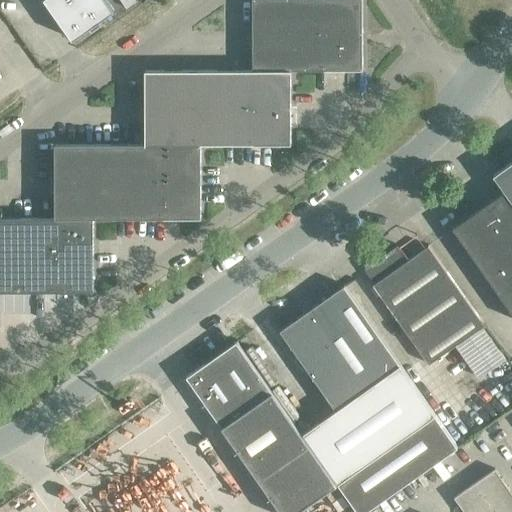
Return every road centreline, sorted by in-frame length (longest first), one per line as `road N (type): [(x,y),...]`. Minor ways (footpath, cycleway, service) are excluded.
road 1 (unclassified): [(471,88),(441,133),(321,225),(0,437)]
road 2 (unclassified): [(202,0),(0,146)]
